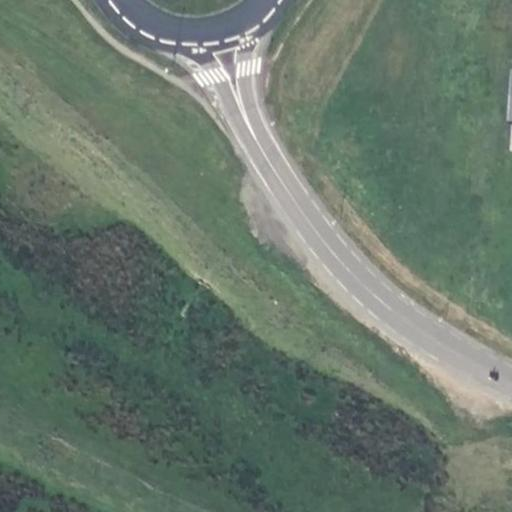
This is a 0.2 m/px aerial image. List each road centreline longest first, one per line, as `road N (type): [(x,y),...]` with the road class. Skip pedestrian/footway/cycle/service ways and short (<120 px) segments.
road 1 (tertiary): [(254,139),(355,279),(435,343),(511,382)]
road 2 (tertiary): [(178,39),(210,62),(254,139)]
